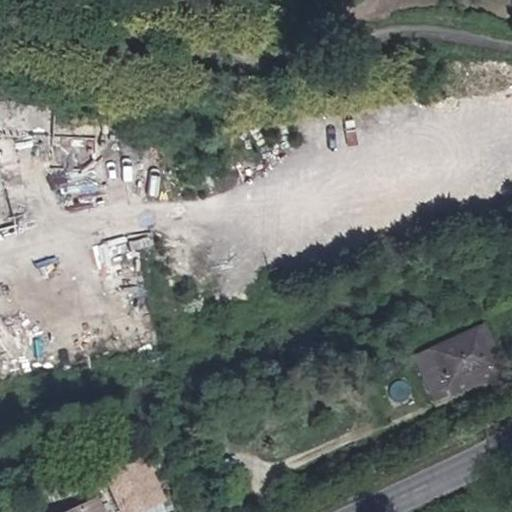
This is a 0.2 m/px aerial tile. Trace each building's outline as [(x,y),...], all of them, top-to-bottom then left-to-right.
[(0,126),(43,128),(44,101),(18,100),(18,96),(0,95),(0,126)] [(486,325),(416,356),(433,395),(503,363),(486,325)] [(147,457),(108,474),(118,495),(156,478),(147,457)] [(67,472),(47,483),(53,494),(73,484),(67,472)] [(97,511),(92,500),(66,511),(97,511)]
